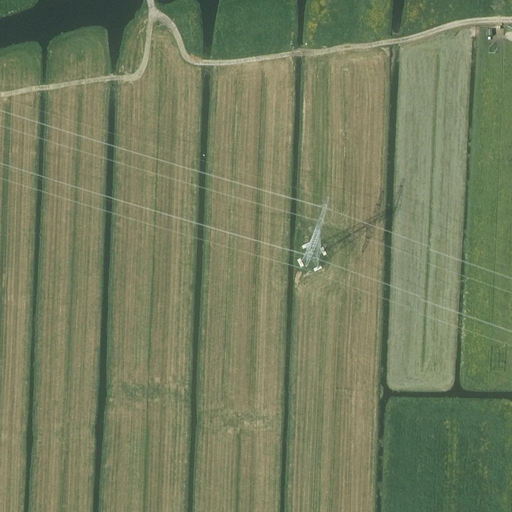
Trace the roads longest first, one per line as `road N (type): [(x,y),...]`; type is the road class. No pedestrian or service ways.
road 1 (track): [(511,21),(459,21),(410,40),(199,63),(183,54),(150,0)]
road 2 (track): [(0,93),(128,76),(143,60),(153,11)]
